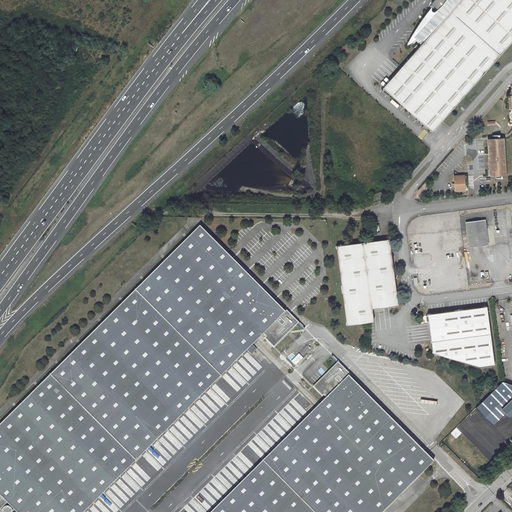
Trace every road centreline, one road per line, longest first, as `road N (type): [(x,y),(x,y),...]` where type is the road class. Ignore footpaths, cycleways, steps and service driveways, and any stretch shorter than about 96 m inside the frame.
road 1 (motorway): [(0,335),(354,0)]
road 2 (motorway): [(0,311),(234,0)]
road 3 (motorway): [(124,112),(0,280)]
road 4 (unclassified): [(511,65),(400,187),(403,212)]
road 5 (unclassified): [(511,289),(413,297),(403,212)]
road 6 (unclassified): [(403,212),(411,188),(511,78)]
road 7 (unknown): [(313,328),(195,212)]
road 8 (motorway): [(216,0),(124,112)]
road 9 (motorway): [(205,0),(124,112)]
